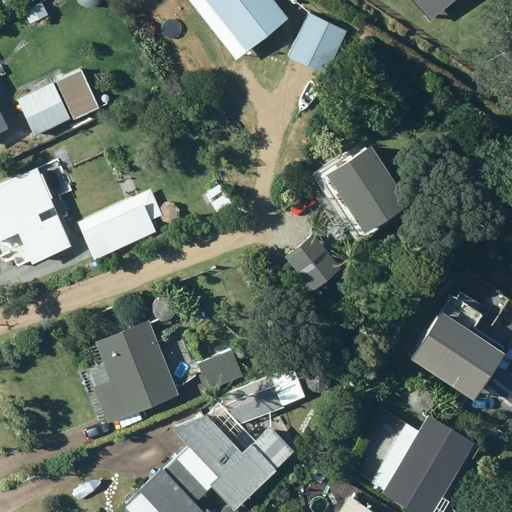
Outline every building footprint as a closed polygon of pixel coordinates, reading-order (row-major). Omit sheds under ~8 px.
[(202,0),(244,52),(286,19),(271,0),(202,0)] [(409,0),(422,15),(440,0),(409,0)] [(47,16),(40,1),(21,11),(29,25),(47,16)] [(307,12),(287,57),(327,74),(346,28),(307,12)] [(79,70),(17,99),(34,136),(96,106),(79,70)] [(459,112),(482,128),(488,120),(465,104),(459,112)] [(407,205),(364,139),(310,174),(320,188),(309,195),(333,232),(344,224),(356,242),(365,236),(363,233),(407,205)] [(69,146),(38,162),(48,180),(78,165),(69,146)] [(30,265),(70,246),(57,218),(43,225),(22,182),(4,191),(0,184),(0,240),(15,233),(30,265)] [(148,189),(75,222),(91,255),(163,222),(148,189)] [(312,235),(284,257),(311,291),(339,269),(312,235)] [(408,360),(471,401),(502,355),(440,313),(408,360)] [(176,394),(147,320),(143,322),(140,314),(126,319),(129,327),(94,342),(104,364),(90,369),(97,384),(93,386),(107,422),(176,394)] [(372,350),(381,356),(387,347),(377,341),(372,350)] [(196,366),(207,389),(243,374),(232,350),(196,366)] [(361,375),(376,385),(385,373),(370,363),(361,375)] [(121,506),(126,511),(208,511),(196,499),(209,487),(232,511),(292,452),(268,427),(241,453),(230,442),(243,430),(239,425),(281,408),(279,405),(303,396),(291,367),(223,394),(229,414),(217,403),(170,430),(187,447),(162,471),(160,469),(121,506)] [(311,369),(304,377),(306,386),(313,392),(323,391),(329,383),(328,374),(320,368),(311,369)] [(388,437),(396,436),(401,429),(399,420),(392,415),(384,416),(379,424),(381,432),(388,437)] [(410,511),(431,511),(472,444),(427,417),(419,431),(405,422),(380,464),(366,456),(355,474),(382,490),(380,494),(410,511)] [(480,440),(496,451),(505,438),(488,427),(480,440)] [(369,511),(349,499),(340,511),(369,511)]
